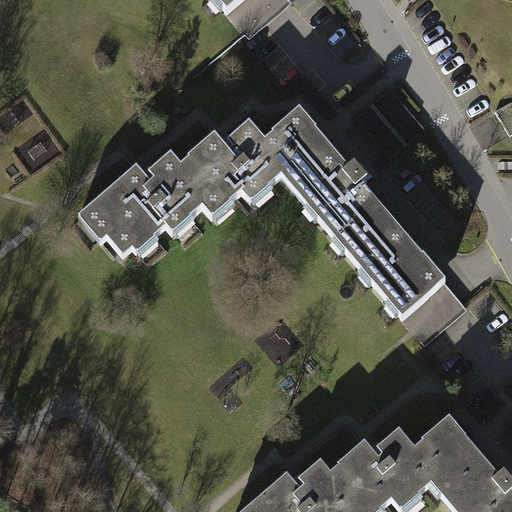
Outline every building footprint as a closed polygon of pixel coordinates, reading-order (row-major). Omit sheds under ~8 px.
[(215,0),(226,13),(240,0),(215,0)] [(425,133),(390,93),(356,122),(390,162),(407,148),(425,133)] [(511,103),(494,114),(509,138),(511,135),(511,103)] [(248,207),(277,182),(401,324),(445,286),(355,183),(295,116),(261,145),(243,125),(223,143),(216,149),(209,140),(174,170),(164,158),(144,175),(139,180),(129,168),(71,219),(90,241),(107,226),(108,228),(132,256),(162,230),(167,236),(194,213),(201,221),(235,192),(248,207)] [(398,511),(402,511),(429,489),(448,511),(511,511),(511,496),(508,492),(447,423),(413,452),(395,432),(375,449),(368,456),(361,447),(326,477),(316,465),(298,481),(291,487),(281,476),(239,511),(372,511),(387,499),(398,511)]
